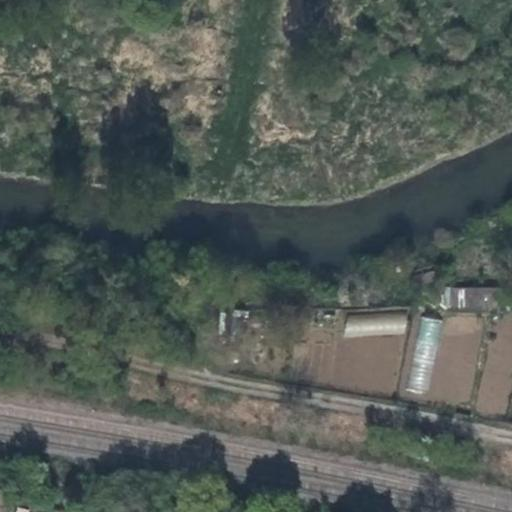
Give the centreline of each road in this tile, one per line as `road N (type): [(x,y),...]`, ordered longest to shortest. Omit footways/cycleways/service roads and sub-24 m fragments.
road 1 (track): [(511,437),(0,335)]
road 2 (track): [(224,181),(267,0)]
